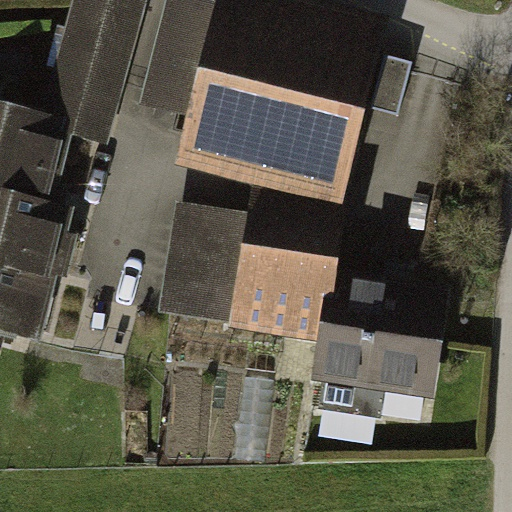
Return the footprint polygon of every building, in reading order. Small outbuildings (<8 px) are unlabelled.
[(132,6),(112,0),(84,0),(61,82),(106,96),(132,6)] [(156,100),(198,111),(223,14),(181,3),(156,100)] [(371,51),(223,14),(198,111),(194,129),(341,166),(371,51)] [(409,60),(382,54),(371,110),(397,116),(409,60)] [(0,193),(42,204),(61,129),(0,113),(0,193)] [(60,209),(42,204),(0,193),(0,320),(31,328),(60,209)] [(166,310),(232,320),(248,215),(182,205),(166,310)] [(334,229),(248,215),(232,320),(318,334),(334,229)] [(382,284),(332,275),(316,371),(424,389),(441,292),(403,285),(406,268),(385,265),(382,284)]
